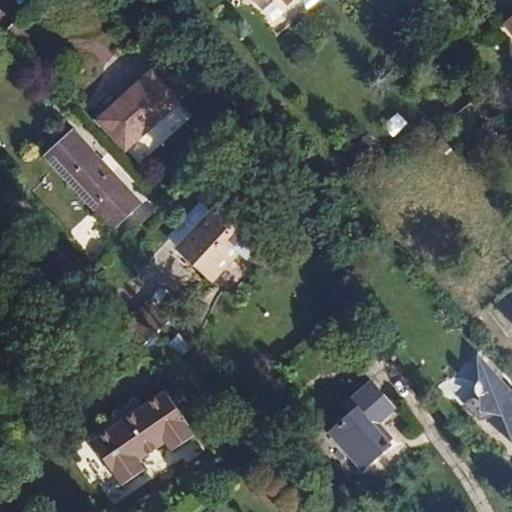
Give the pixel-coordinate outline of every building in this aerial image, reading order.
[(410,0),(408,3),(417,12),(426,3),(423,0),(410,0)] [(511,0),(504,0),(499,5),(510,17),(511,15),(511,0)] [(128,94),(100,120),(139,163),(192,115),(153,72),(128,94)] [(45,154),(114,229),(141,204),(73,129),(59,141),(45,154)] [(234,159),(220,176),(227,182),(242,166),(234,159)] [(195,229),(176,250),(212,282),(240,251),(249,259),(264,243),(220,202),(195,229)] [(83,221),(70,233),(92,258),(106,246),(83,221)] [(192,347),(179,334),(170,342),(183,356),(192,347)] [(511,424),(511,390),(483,358),(486,394),(481,394),(470,403),(486,420),(508,412),(511,424)] [(331,432),(362,468),(375,458),(389,445),(372,427),(394,407),(372,382),(346,406),(353,414),(331,432)] [(188,423),(163,387),(91,440),(115,476),(121,484),(144,468),(138,460),(164,440),(170,448),(181,440),(193,432),(187,423),(188,423)] [(346,511),(337,501),(325,511),(346,511)]
